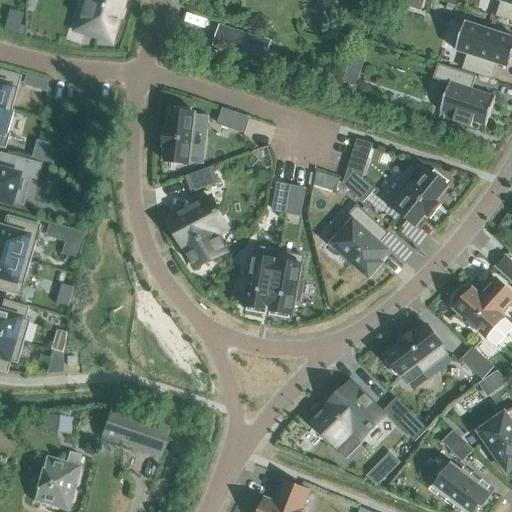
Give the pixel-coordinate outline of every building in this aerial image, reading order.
[(109,41),(122,0),(84,0),(81,12),(86,13),(80,32),(109,41)] [(384,0),(420,12),(423,0),(384,0)] [(511,0),(493,0),(498,1),(494,14),(511,19),(511,0)] [(10,34),(22,37),(25,16),(16,14),(10,34)] [(511,58),(511,38),(468,24),(459,53),(464,54),(460,67),(492,77),(496,65),(509,69),(511,58)] [(269,44),(220,28),(213,48),(263,64),(269,44)] [(345,70),(359,74),(363,60),(350,55),(345,70)] [(471,127),(480,99),(457,91),(461,78),(423,66),(418,80),(434,86),(425,113),(440,117),(438,123),(456,129),(458,123),(471,127)] [(10,111),(19,81),(0,74),(0,108),(10,112),(10,111)] [(10,112),(0,108),(0,148),(4,150),(8,135),(6,134),(13,112),(10,112)] [(191,110),(174,108),(174,113),(169,112),(164,162),(190,165),(195,115),(191,114),(191,110)] [(249,117),(224,109),(220,122),(245,130),(249,117)] [(8,172),(0,170),(0,203),(10,206),(18,176),(36,181),(41,165),(12,157),(8,172)] [(364,167),(365,166),(351,162),(347,175),(344,183),(344,184),(363,202),(373,191),(360,180),(364,167)] [(211,168),(186,177),(191,190),(216,181),(211,168)] [(417,186),(410,180),(390,204),(394,208),(397,210),(397,211),(401,215),(417,228),(426,217),(427,218),(438,203),(437,202),(448,188),(445,185),(448,182),(434,171),(431,175),(428,172),(427,173),(417,186)] [(316,172),(313,186),(325,189),(329,176),(316,172)] [(291,187),(278,185),(273,211),(286,213),(291,187)] [(304,190),(291,187),(286,213),(300,216),(304,190)] [(211,198),(169,220),(195,269),(226,252),(216,235),(227,229),(220,215),(219,211),(218,212),(211,198)] [(380,245),(389,234),(357,206),(347,217),(352,223),(332,245),(369,278),(381,264),(378,261),(387,251),(380,245)] [(6,218),(7,218),(3,230),(0,229),(0,254),(29,263),(39,226),(6,216),(6,218)] [(65,242),(69,229),(53,224),(49,237),(65,242)] [(244,307),(246,307),(246,312),(260,314),(261,310),(268,311),(279,253),(255,249),(253,257),(244,307)] [(289,320),(290,315),(293,316),(295,302),(300,302),(303,286),(298,285),(302,266),(301,266),(303,257),(279,253),(268,311),(276,313),(275,317),(289,320)] [(0,291),(19,297),(29,263),(0,254),(0,291)] [(511,262),(506,257),(496,268),(511,282),(511,262)] [(471,325),(496,348),(511,330),(511,325),(501,315),(511,302),(511,294),(496,280),(480,297),(473,290),(469,294),(466,291),(455,303),(458,306),(454,310),(459,314),(456,317),(468,328),(471,325)] [(0,309),(0,336),(22,343),(29,321),(24,320),(28,308),(3,301),(0,309)] [(422,374),(447,355),(441,348),(442,347),(427,326),(416,335),(414,333),(400,344),(401,346),(386,356),(389,360),(385,363),(396,376),(399,374),(402,377),(416,367),(422,374)] [(22,343),(0,336),(0,372),(6,374),(9,363),(16,365),(22,343)] [(463,361),(482,379),(492,368),(472,350),(463,361)] [(50,363),(63,362),(63,354),(53,354),(50,363)] [(385,417),(352,383),(313,423),(338,447),(352,433),(360,442),(371,431),(372,431),(375,428),(374,428),(385,417)] [(396,401),(386,411),(415,440),(425,430),(396,401)] [(100,440),(160,460),(170,429),(110,409),(100,440)] [(511,417),(508,413),(497,421),(471,440),(500,480),(511,471),(511,417)] [(472,451),(453,432),(443,442),(462,461),(472,451)] [(390,454),(366,477),(376,487),(399,464),(390,454)] [(47,505),(67,510),(78,467),(47,458),(35,502),(38,502),(38,508),(43,509),(47,505)] [(452,466),(451,467),(444,461),(429,481),(436,487),(435,488),(467,511),(471,511),(477,504),(481,507),(490,495),(452,466)] [(300,511),(309,492),(283,482),(275,503),(265,499),(263,504),(259,503),(255,511),(300,511)]
